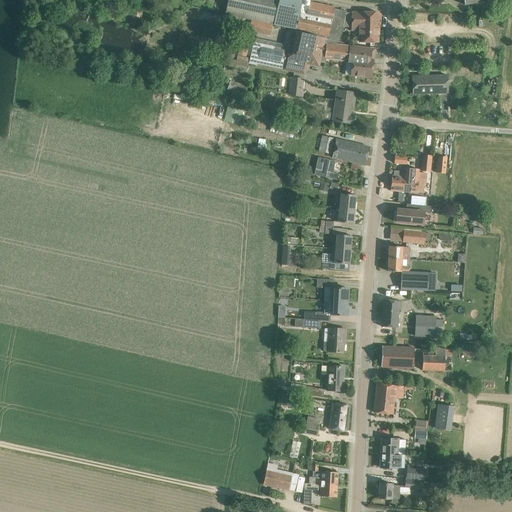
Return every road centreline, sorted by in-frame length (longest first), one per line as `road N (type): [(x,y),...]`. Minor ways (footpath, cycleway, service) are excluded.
road 1 (tertiary): [(355,511),(381,117)]
road 2 (track): [(0,442),(295,511)]
road 3 (unclassified): [(511,129),(381,117)]
